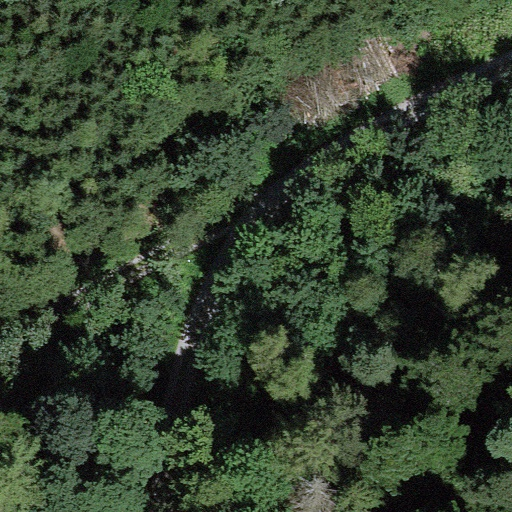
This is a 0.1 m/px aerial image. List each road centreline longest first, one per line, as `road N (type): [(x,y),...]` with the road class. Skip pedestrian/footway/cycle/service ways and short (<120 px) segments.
road 1 (track): [(252,211),(193,366),(165,511)]
road 2 (track): [(252,211),(511,67)]
road 3 (track): [(0,358),(252,211)]
